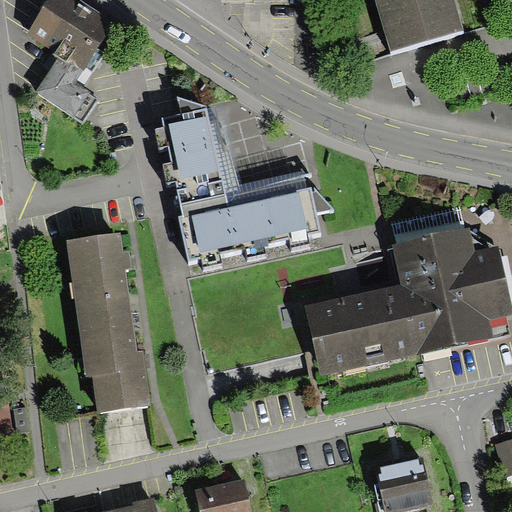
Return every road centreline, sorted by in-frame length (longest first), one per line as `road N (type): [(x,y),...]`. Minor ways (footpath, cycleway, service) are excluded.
road 1 (residential): [(0,499),(454,399)]
road 2 (secondary): [(511,165),(313,110),(143,0)]
